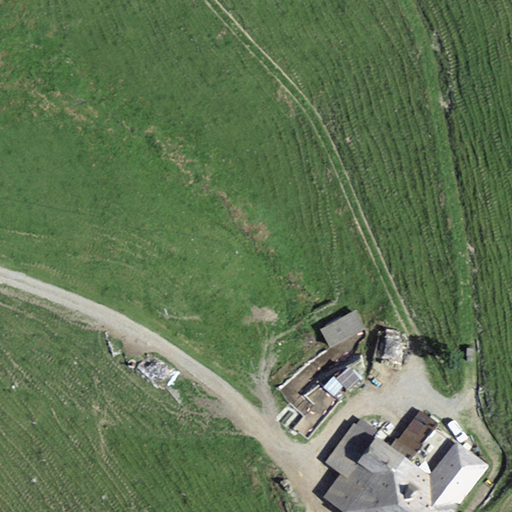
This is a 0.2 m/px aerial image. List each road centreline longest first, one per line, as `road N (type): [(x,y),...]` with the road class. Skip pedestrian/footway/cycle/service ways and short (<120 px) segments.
road 1 (track): [(217,0),(313,119),(402,322),(426,398)]
road 2 (track): [(0,269),(101,308),(186,357),(238,397),(334,511)]
road 3 (track): [(464,406),(465,281),(435,81),(409,0)]
road 4 (track): [(294,464),(342,411),(367,401),(426,398),(482,419)]
